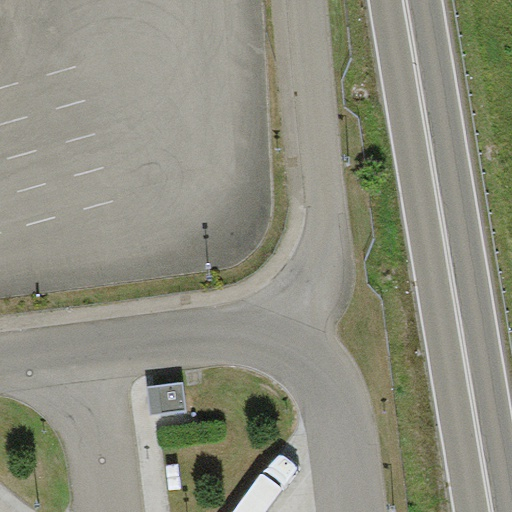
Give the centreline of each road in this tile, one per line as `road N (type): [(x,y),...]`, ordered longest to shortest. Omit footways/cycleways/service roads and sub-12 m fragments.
road 1 (motorway): [(381,0),(462,511)]
road 2 (motorway): [(511,500),(425,0)]
